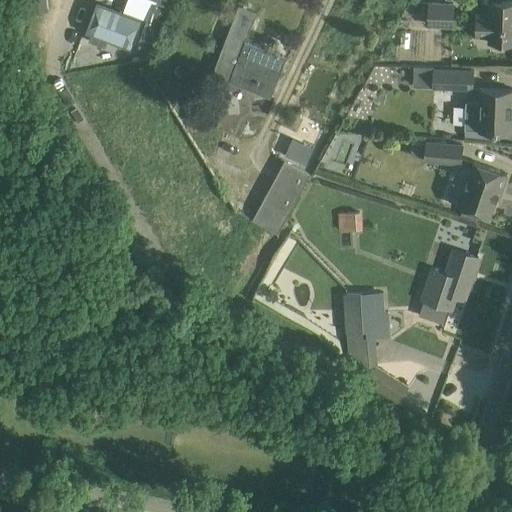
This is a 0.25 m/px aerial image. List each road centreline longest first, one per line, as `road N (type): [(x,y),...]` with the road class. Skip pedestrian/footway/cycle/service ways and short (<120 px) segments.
road 1 (unclassified): [(511,355),(463,511)]
road 2 (tertiary): [(156,511),(0,479)]
